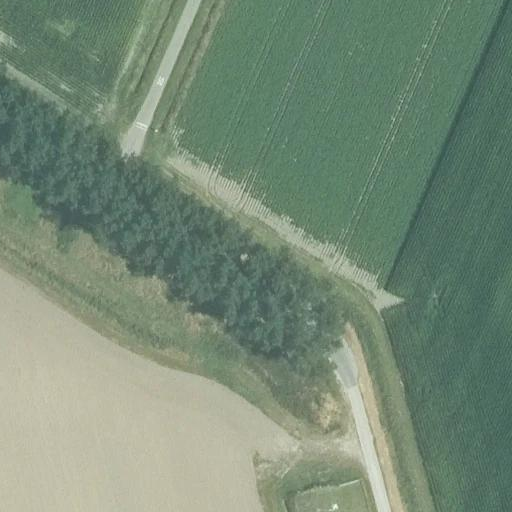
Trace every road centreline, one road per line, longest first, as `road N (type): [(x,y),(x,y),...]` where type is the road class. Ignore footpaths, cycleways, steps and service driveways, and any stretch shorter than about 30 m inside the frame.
road 1 (unclassified): [(112,191),(325,327),(341,350),(385,511)]
road 2 (unclassified): [(112,191),(194,0)]
road 3 (unclassified): [(0,117),(112,191)]
